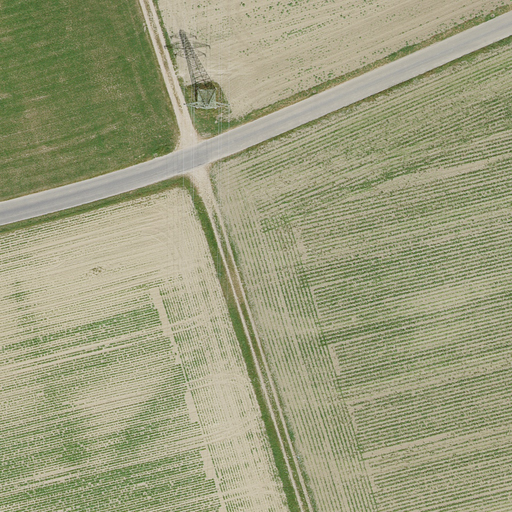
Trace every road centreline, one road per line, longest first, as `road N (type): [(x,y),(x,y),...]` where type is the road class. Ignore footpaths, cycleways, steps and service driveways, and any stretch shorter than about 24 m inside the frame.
road 1 (unclassified): [(511,18),(191,152),(0,212)]
road 2 (track): [(143,0),(304,511)]
